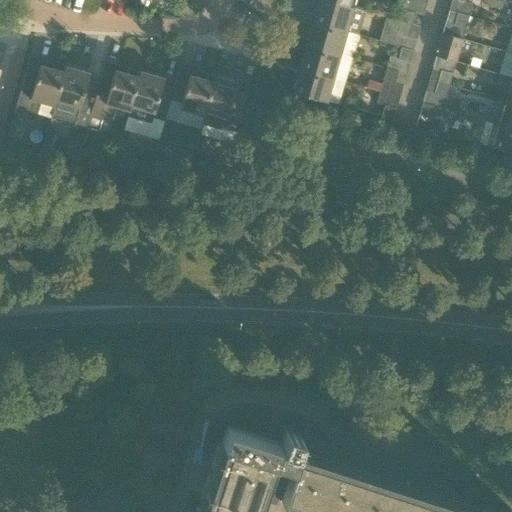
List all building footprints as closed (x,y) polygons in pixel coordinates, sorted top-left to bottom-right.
[(353,8),(321,0),(319,0),(313,23),(346,32),(358,35),(365,12),(353,8)] [(321,0),(353,8),(355,0),(321,0)] [(423,16),(426,4),(411,0),(406,0),(400,22),(411,25),(415,14),(423,16)] [(464,2),(464,0),(452,0),(450,9),(469,15),(473,5),(464,2)] [(463,39),(469,15),(450,9),(443,33),(463,39)] [(420,27),(411,25),(400,22),(386,18),(380,41),(402,47),(413,50),(420,27)] [(340,55),(346,32),(313,23),(307,46),(340,55)] [(456,62),(463,39),(443,33),(436,56),(456,62)] [(333,78),(340,55),(307,46),(300,69),(333,78)] [(406,74),(413,50),(402,47),(398,59),(390,57),(386,68),(406,74)] [(430,79),(450,85),(453,74),(464,77),(467,65),(456,62),(436,56),(430,79)] [(56,100),(64,72),(28,62),(15,108),(37,114),(41,102),(54,106),(56,100)] [(116,108),(128,111),(138,77),(126,74),(127,68),(117,65),(115,71),(103,67),(97,89),(90,116),(86,127),(99,131),(102,121),(111,124),(116,108)] [(78,112),(90,116),(97,89),(86,86),(89,74),(65,67),(64,72),(56,100),(79,106),(78,112)] [(400,98),(406,74),(386,68),(380,92),(400,98)] [(326,101),(333,78),(300,69),(294,91),(293,91),(293,93),(326,101)] [(140,72),(138,77),(128,111),(127,117),(151,124),(153,118),(164,121),(170,100),(172,94),(161,91),(164,79),(140,72)] [(180,108),(204,115),(213,82),(178,73),(172,94),(170,100),(182,103),(180,108)] [(214,77),(213,82),(204,115),(201,123),(220,128),(227,125),(238,129),(247,99),(246,99),(236,96),(239,84),(214,77)] [(423,102),(434,106),(456,112),(460,100),(446,96),(450,85),(430,79),(423,102)] [(393,121),(400,98),(380,92),(377,103),(385,106),(381,118),(393,121)] [(511,103),(506,101),(500,99),(493,123),(511,128),(511,103)] [(430,118),(434,106),(423,102),(416,127),(436,132),(436,131),(442,133),(445,123),(430,118)] [(511,128),(493,123),(493,124),(487,145),(486,146),(486,147),(511,154),(511,128)] [(285,430),(281,443),(278,442),(227,426),(220,447),(210,478),(199,511),(256,511),(262,494),(262,493),(282,499),(282,500),(281,502),(311,511),(487,511),(295,450),(300,435),(285,430)]
